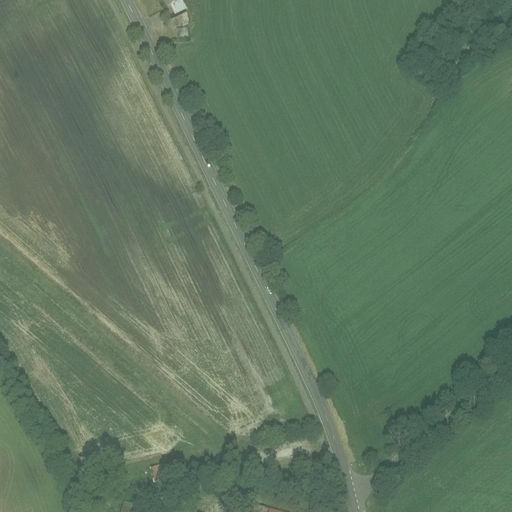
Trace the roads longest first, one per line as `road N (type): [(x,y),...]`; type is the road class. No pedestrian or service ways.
road 1 (tertiary): [(348,494),(324,415),(126,0)]
road 2 (residential): [(348,494),(511,371)]
